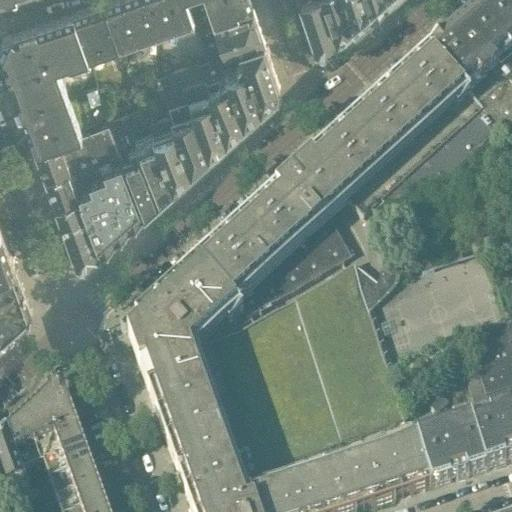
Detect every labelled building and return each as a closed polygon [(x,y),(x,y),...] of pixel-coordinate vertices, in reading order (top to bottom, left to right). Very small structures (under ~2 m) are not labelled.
[(124,0),(105,0),(104,1),(119,43),(138,36),(124,0)] [(145,0),(124,0),(138,36),(156,30),(145,0)] [(166,0),(145,0),(156,30),(175,24),(166,0)] [(166,0),(175,24),(194,17),(187,0),(166,0)] [(250,0),(205,0),(214,23),(254,9),(250,0)] [(325,0),(304,0),(301,1),(317,47),(324,50),(339,37),(325,0)] [(325,0),(339,37),(356,22),(348,0),(325,0)] [(373,7),(370,0),(348,0),(356,22),(373,7)] [(511,136),(511,0),(496,0),(492,3),(476,17),(465,26),(455,35),(428,58),(499,136),(505,143),(506,143),(507,141),(511,136)] [(104,1),(74,11),(89,53),(119,43),(104,1)] [(254,9),(214,23),(225,54),(265,41),(254,9)] [(89,53),(74,11),(54,18),(63,40),(69,58),(70,60),(89,53)] [(130,125),(131,127),(113,133),(122,156),(125,162),(144,211),(159,198),(139,149),(138,146),(136,140),(153,134),(148,121),(170,113),(165,100),(157,77),(179,69),(199,62),(208,59),(198,28),(194,17),(175,24),(156,30),(138,36),(119,43),(89,53),(70,60),(69,58),(57,62),(60,70),(70,99),(82,131),(108,121),(108,120),(125,113),(143,106),(147,119),(130,125)] [(69,58),(63,40),(54,18),(2,36),(0,40),(0,46),(5,60),(51,44),(57,62),(69,58)] [(214,23),(198,28),(208,59),(199,62),(226,138),(243,123),(226,75),(219,56),(225,54),(214,23)] [(265,41),(225,54),(229,65),(236,63),(243,60),(260,107),(277,92),(279,84),(265,41)] [(60,70),(57,62),(51,44),(5,60),(14,86),(60,70)] [(199,265),(197,267),(210,282),(236,310),(245,321),(246,321),(249,320),(341,268),(350,263),(340,245),(330,226),(327,221),(336,213),(344,205),(348,209),(363,225),(381,208),(384,212),(366,228),(380,244),(382,242),(418,209),(499,136),(428,58),(427,60),(417,69),(406,74),(400,84),(390,93),(387,95),(377,104),(367,109),(361,119),(351,128),(348,131),(338,140),(328,145),(322,155),(312,163),(309,166),(300,174),(277,194),(274,197),(265,206),(254,211),(248,221),(238,230),(235,232),(225,241),(215,247),(209,256),(199,265)] [(243,60),(236,63),(238,71),(226,75),(243,123),(260,107),(243,60)] [(226,138),(199,62),(179,69),(209,153),(226,138)] [(209,153),(179,69),(157,77),(165,100),(170,113),(191,170),(209,153)] [(82,131),(70,99),(60,70),(14,86),(37,149),(61,140),(82,131)] [(147,119),(143,106),(125,113),(130,125),(147,119)] [(191,170),(170,113),(148,121),(153,134),(154,137),(173,186),(191,170)] [(122,156),(113,133),(108,121),(82,131),(61,140),(72,167),(80,187),(94,182),(92,175),(108,169),(106,163),(122,156)] [(173,186),(154,137),(153,134),(136,140),(138,146),(139,149),(159,198),(173,186)] [(72,167),(61,140),(37,149),(47,176),(72,167)] [(144,211),(125,162),(122,156),(106,163),(108,169),(92,175),(94,182),(80,187),(83,194),(81,195),(82,201),(86,211),(101,250),(144,211)] [(80,187),(72,167),(47,176),(57,204),(81,195),(83,194),(80,187)] [(86,211),(82,201),(81,195),(57,204),(63,220),(86,211)] [(86,211),(63,220),(78,262),(86,264),(101,250),(86,211)] [(0,272),(16,266),(3,231),(0,232),(0,272)] [(433,279),(440,277),(439,273),(462,268),(458,251),(428,257),(433,279)] [(16,266),(0,272),(0,306),(17,326),(29,315),(31,307),(16,266)] [(193,347),(194,348),(236,310),(210,282),(197,267),(184,279),(181,277),(166,290),(168,292),(134,323),(139,328),(127,340),(146,393),(172,465),(188,511),(365,511),(370,510),(370,511),(395,503),(394,503),(401,500),(409,498),(409,499),(430,492),(414,445),(249,498),(252,505),(246,508),(189,351),(193,347)] [(0,334),(3,338),(17,326),(0,306),(0,334)] [(511,322),(505,328),(504,327),(503,329),(504,330),(502,331),(511,362),(511,322)] [(511,406),(511,362),(502,331),(482,349),(481,348),(479,350),(480,351),(471,359),(489,414),(504,409),(511,406)] [(219,400),(218,400),(228,424),(239,419),(216,363),(205,367),(219,400)] [(461,371),(478,424),(490,420),(473,367),(461,371)] [(84,454),(64,399),(63,395),(56,394),(43,406),(63,462),(84,454)] [(427,408),(435,417),(448,406),(439,397),(427,408)] [(43,406),(25,422),(42,469),(63,462),(43,406)] [(511,465),(511,433),(504,409),(489,414),(491,421),(506,467),(511,465)] [(506,467),(491,421),(470,428),(484,474),(506,467)] [(25,422),(7,438),(7,439),(7,438),(6,439),(19,478),(42,469),(25,422)] [(470,428),(416,445),(415,444),(414,445),(430,492),(484,474),(470,428)] [(6,439),(0,444),(0,480),(12,511),(11,511),(31,511),(27,498),(19,478),(6,439)] [(84,454),(63,462),(42,469),(49,488),(90,473),(84,454)] [(42,469),(19,478),(27,498),(31,511),(38,511),(56,506),(49,488),(42,469)] [(90,473),(49,488),(56,506),(97,491),(90,473)] [(0,480),(0,511),(11,511),(12,511),(0,480)] [(97,491),(56,506),(57,511),(96,511),(104,509),(97,491)]
